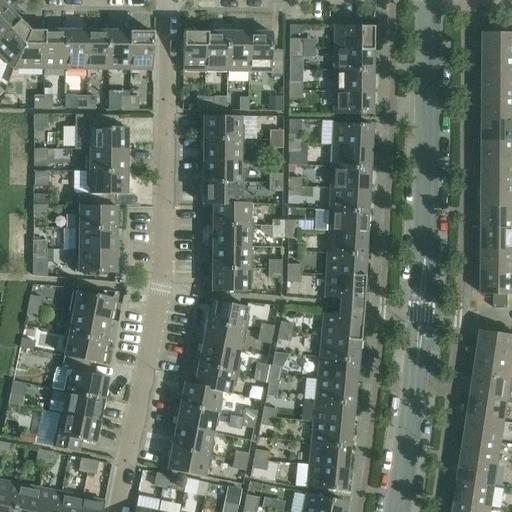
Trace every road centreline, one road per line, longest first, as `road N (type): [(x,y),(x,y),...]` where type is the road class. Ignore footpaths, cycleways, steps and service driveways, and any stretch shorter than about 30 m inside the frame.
road 1 (residential): [(115,511),(157,294),(168,0)]
road 2 (tertiary): [(398,511),(422,314),(428,0)]
